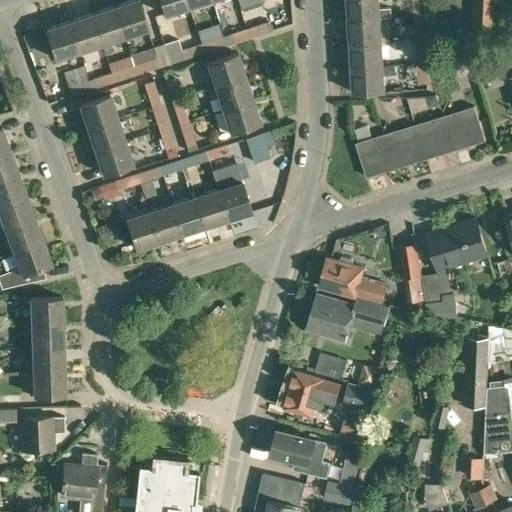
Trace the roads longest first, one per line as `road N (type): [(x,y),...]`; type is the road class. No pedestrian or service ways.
road 1 (residential): [(104,296),(0,18)]
road 2 (residential): [(292,241),(312,173),(319,98),(313,0)]
road 3 (residential): [(292,241),(511,172)]
road 4 (residential): [(241,413),(126,399),(110,378),(104,296)]
road 5 (residential): [(104,296),(292,241)]
road 6 (residential): [(241,413),(292,241)]
